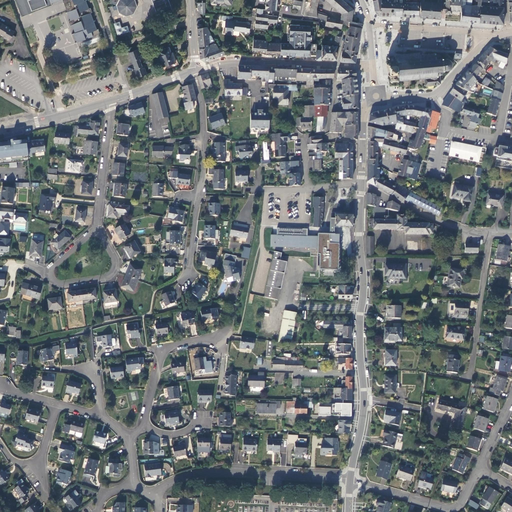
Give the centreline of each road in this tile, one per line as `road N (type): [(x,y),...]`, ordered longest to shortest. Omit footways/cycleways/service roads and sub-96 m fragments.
road 1 (tertiary): [(364,401),(360,182)]
road 2 (residential): [(194,70),(203,167),(180,282)]
road 3 (residential): [(349,480),(202,471),(157,495)]
road 4 (residential): [(234,304),(221,335),(162,352),(144,424)]
road 5 (residential): [(349,480),(451,509),(479,468)]
road 6 (residential): [(469,379),(488,234)]
road 7 (tertiary): [(194,70),(237,61),(337,66)]
road 8 (residential): [(337,66),(326,133),(302,137),(306,188)]
road 9 (residential): [(360,182),(488,234)]
road 10 (residential): [(495,36),(369,25)]
road 11 (residential): [(108,102),(97,227)]
road 12 (residential): [(97,227),(114,260),(109,276),(61,284),(45,274)]
